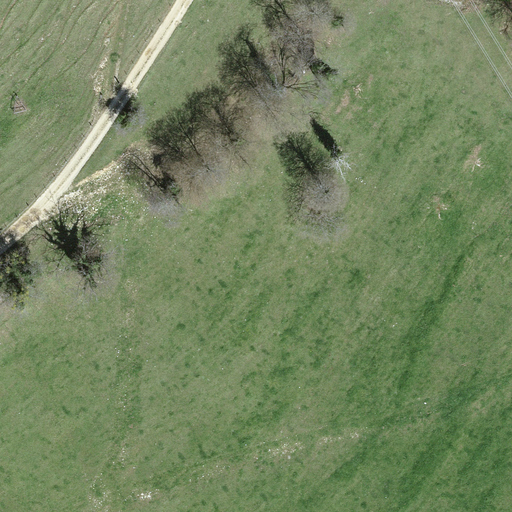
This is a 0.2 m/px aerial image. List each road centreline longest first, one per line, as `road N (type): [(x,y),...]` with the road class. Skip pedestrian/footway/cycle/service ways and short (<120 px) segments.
road 1 (track): [(189,0),(46,201),(0,246)]
road 2 (track): [(127,0),(108,120)]
